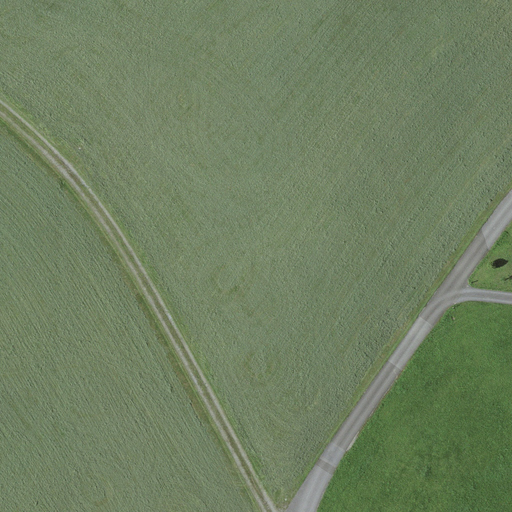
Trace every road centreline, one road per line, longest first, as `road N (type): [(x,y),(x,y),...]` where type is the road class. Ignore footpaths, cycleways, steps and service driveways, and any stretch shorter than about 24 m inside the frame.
road 1 (track): [(273,511),(85,193),(0,112)]
road 2 (residential): [(308,511),(319,478),(511,209)]
